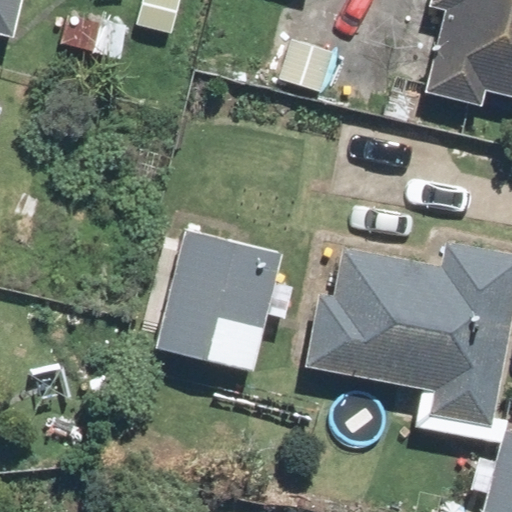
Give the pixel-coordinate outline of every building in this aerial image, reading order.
[(21,0),(0,0),(0,34),(12,37),(21,0)] [(59,2),(51,41),(160,64),(174,0),(125,0),(122,15),(59,2)] [(511,94),(511,0),(433,0),(432,4),(446,7),(427,91),(480,104),(484,88),(511,94)] [(300,195),(247,183),(238,223),(291,235),(300,195)] [(254,370),(281,253),(183,231),(156,348),(254,370)] [(343,247),(333,296),(318,294),(305,365),(434,389),(429,414),(490,426),(511,310),(511,254),(446,242),(441,265),(343,247)] [(511,511),(511,432),(505,431),(486,511),(511,511)]
